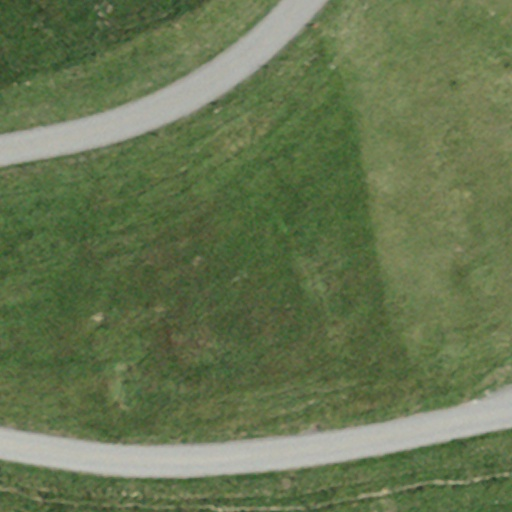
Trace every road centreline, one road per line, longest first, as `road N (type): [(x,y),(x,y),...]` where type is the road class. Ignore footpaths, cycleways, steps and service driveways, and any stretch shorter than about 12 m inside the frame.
road 1 (track): [(511,412),(227,458),(157,461),(0,443)]
road 2 (track): [(0,150),(123,123),(171,103),(260,46),(305,0)]
